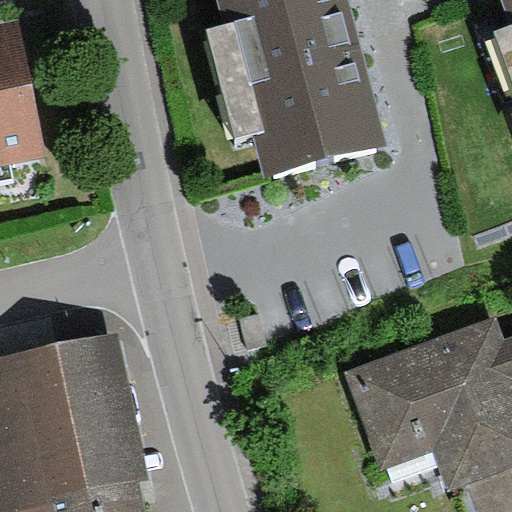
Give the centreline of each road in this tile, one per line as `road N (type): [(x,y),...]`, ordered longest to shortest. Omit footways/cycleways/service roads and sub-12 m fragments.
road 1 (residential): [(107,0),(159,259)]
road 2 (residential): [(159,259),(225,511)]
road 3 (residential): [(0,296),(159,259)]
